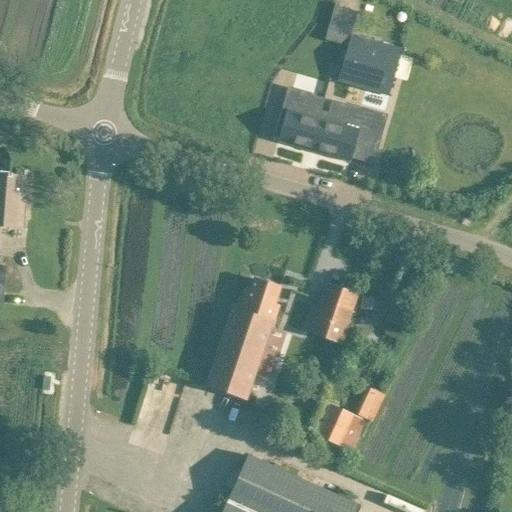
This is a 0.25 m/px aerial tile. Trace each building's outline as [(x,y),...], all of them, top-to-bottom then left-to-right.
[(350,35),(337,82),(388,96),(401,50),(350,35)] [(274,135),(274,137),(278,138),(277,142),(350,163),(351,159),(373,165),(374,163),(369,162),(372,151),(373,152),(373,150),(361,146),(364,135),(376,138),(377,136),(376,136),(381,117),(382,117),(383,116),(344,105),(339,103),(339,104),(331,102),(328,114),(321,112),(324,99),(316,97),(311,95),(292,90),(291,92),(286,110),(285,110),(284,117),(280,116),(275,135),(274,135)] [(0,226),(21,228),(23,207),(19,207),(20,197),(21,197),(22,178),(11,177),(11,175),(7,174),(7,177),(0,176),(0,226)] [(239,310),(232,308),(206,386),(246,400),(278,306),(273,304),(279,288),(255,279),(250,292),(246,290),(239,310)] [(340,344),(357,296),(325,285),(309,333),(340,344)] [(401,327),(409,306),(396,301),(388,322),(401,327)] [(149,377),(148,384),(133,382),(130,400),(162,405),(166,380),(149,377)] [(364,398),(356,415),(369,421),(377,404),(364,398)] [(321,424),(316,435),(350,451),(357,436),(362,424),(361,420),(352,416),(330,406),(321,424)] [(355,511),(358,505),(248,455),(222,511),(355,511)]
